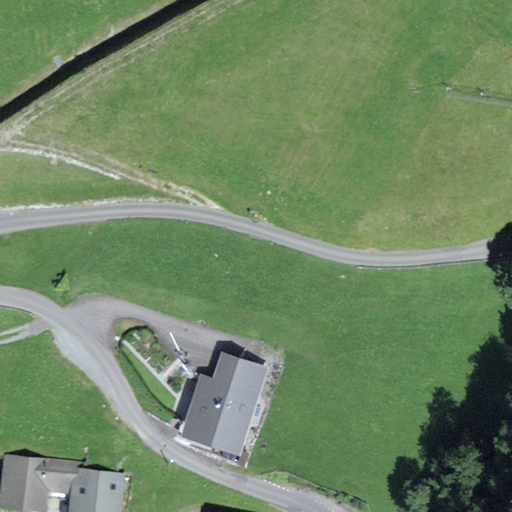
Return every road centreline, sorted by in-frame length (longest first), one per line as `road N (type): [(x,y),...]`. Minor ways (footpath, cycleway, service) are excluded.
road 1 (unclassified): [(511,245),(385,261),(350,259),(204,215),(0,222)]
road 2 (unclassified): [(0,298),(42,304),(72,323),(106,354),(140,425),(167,446),(314,511)]
